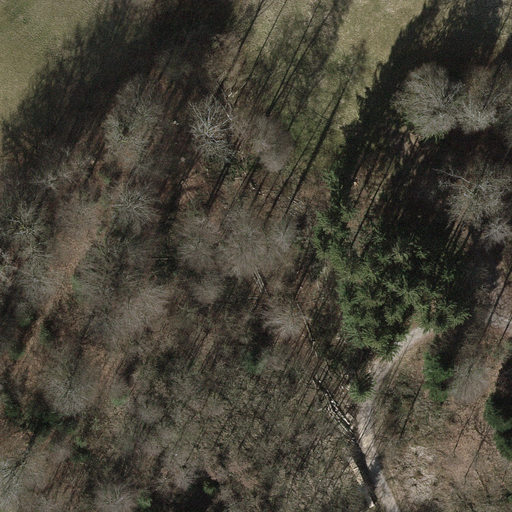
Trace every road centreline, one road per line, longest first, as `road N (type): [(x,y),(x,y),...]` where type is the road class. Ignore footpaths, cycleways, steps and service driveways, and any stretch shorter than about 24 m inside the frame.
road 1 (track): [(397,511),(366,453),(364,412),(376,368),(417,325),(511,316)]
road 2 (track): [(511,315),(429,168)]
